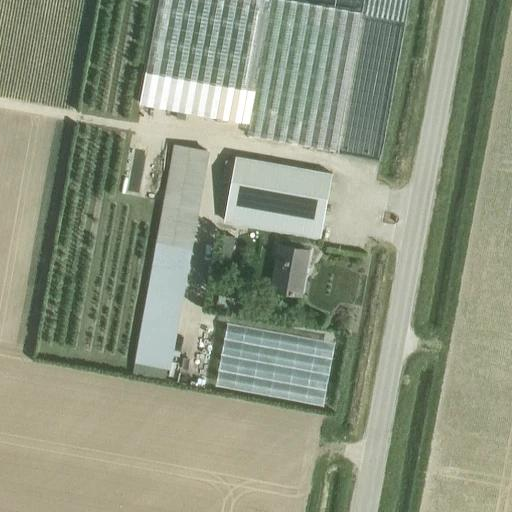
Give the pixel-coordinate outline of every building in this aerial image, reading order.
[(159,0),(141,105),(250,125),(248,136),(338,151),(362,14),(282,0),(159,0)] [(175,145),(153,266),(135,364),(171,369),(189,273),(211,151),(175,145)] [(335,174),(237,157),(226,220),(324,238),(335,174)] [(226,236),(222,257),(232,259),(236,238),(226,236)] [(301,295),(309,250),(280,245),(272,290),(301,295)]
